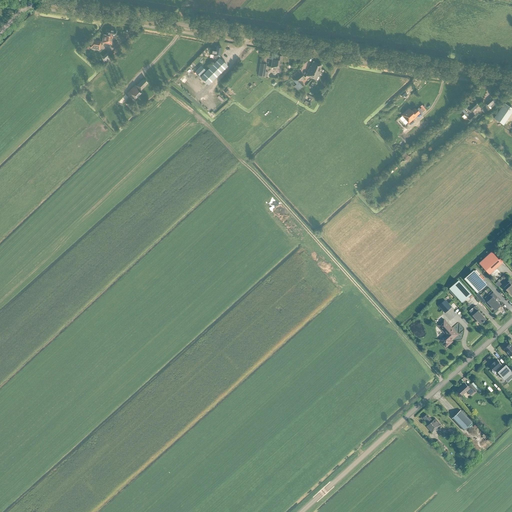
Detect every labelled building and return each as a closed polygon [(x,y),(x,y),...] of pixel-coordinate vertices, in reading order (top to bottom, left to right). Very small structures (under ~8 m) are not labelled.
[(112,36),(115,37),(116,31),(106,29),(105,35),(103,34),(102,42),(104,43),(104,46),(110,47),(110,44),(111,44),(112,36)] [(99,49),(100,41),(91,40),(90,48),(99,49)] [(219,56),(221,47),(215,46),(214,50),(210,49),(209,54),(213,55),(212,59),(216,59),(217,55),(219,56)] [(281,63),(282,56),(276,55),(275,60),(272,59),(270,67),(280,69),(281,63)] [(195,72),(207,85),(226,66),(219,58),(206,71),(201,66),(195,72)] [(320,69),(321,65),(313,61),(311,66),(310,66),(306,75),(309,77),(316,80),(320,71),(319,70),(320,69)] [(267,77),(268,72),(265,71),(266,64),(260,63),(258,75),(267,77)] [(297,70),(290,77),(291,79),(292,78),(292,79),(292,80),(296,84),(293,87),(297,91),(304,85),(300,81),(304,78),(299,72),(297,70)] [(140,90),(147,83),(143,79),(136,86),(135,85),(127,93),(133,99),(141,91),(140,90)] [(402,93),(406,98),(418,89),(414,83),(402,93)] [(490,108),(497,101),(494,98),(486,105),(490,108)] [(466,107),(465,106),(461,110),(463,112),(462,112),(464,114),(463,114),(469,121),(475,116),(471,112),(477,106),(473,100),(466,107)] [(503,125),(511,111),(511,108),(504,103),(493,118),(503,125)] [(419,113),(414,108),(410,112),(408,109),(401,115),(406,121),(407,121),(409,123),(415,117),(419,113)] [(399,121),(397,119),(393,123),(399,129),(403,124),(399,121)] [(405,131),(400,136),(406,143),(422,130),(416,124),(407,132),(405,131)] [(410,158),(405,152),(401,156),(405,161),(405,160),(406,161),(410,158)] [(499,260),(491,252),(480,262),(490,274),(503,262),(500,258),(499,260)] [(477,292),(486,284),(474,271),(465,279),(477,292)] [(462,302),(471,294),(458,280),(450,288),(462,302)] [(480,292),(477,294),(484,304),(487,302),(480,292)] [(496,310),(501,305),(498,302),(500,300),(498,298),(498,297),(493,292),(488,297),(491,299),(488,301),(496,310)] [(445,313),(452,306),(445,299),(438,305),(445,313)] [(483,322),(485,321),(484,320),(486,319),(479,310),(475,305),(473,308),(476,312),(473,315),(481,323),(483,321),(483,322)] [(446,346),(447,346),(451,342),(450,341),(457,334),(444,319),(438,325),(446,334),(440,339),(446,346)] [(495,374),(503,366),(497,360),(490,366),(493,370),(492,371),(495,374)] [(505,380),(511,372),(511,371),(506,365),(498,372),(505,380)] [(468,387),(465,383),(458,390),(462,395),(467,391),(471,395),(474,391),(475,392),(477,390),(471,383),(469,385),(469,386),(468,387)] [(463,430),(472,422),(461,410),(452,418),(463,430)] [(433,420),(427,414),(424,417),(425,418),(424,419),(429,424),(426,426),(432,432),(434,430),(437,432),(440,429),(439,428),(442,426),(435,418),(433,420)] [(441,450),(445,447),(438,439),(434,443),(441,450)]
